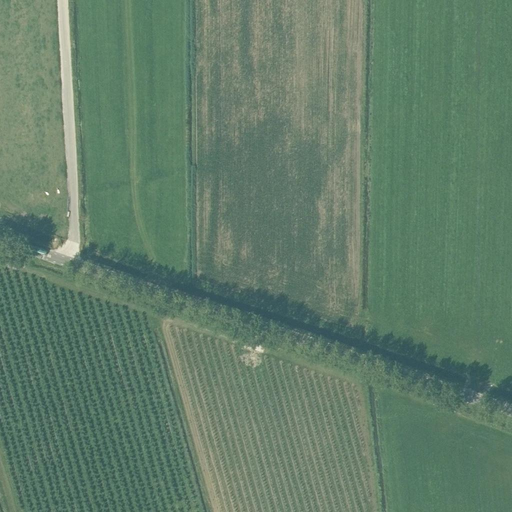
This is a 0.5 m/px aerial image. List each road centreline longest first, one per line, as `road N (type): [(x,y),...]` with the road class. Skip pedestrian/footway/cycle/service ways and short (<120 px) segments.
road 1 (unclassified): [(511,410),(69,262)]
road 2 (unclassified): [(58,0),(69,262)]
